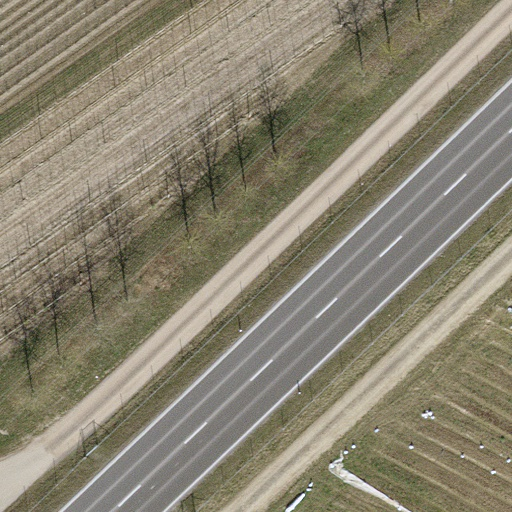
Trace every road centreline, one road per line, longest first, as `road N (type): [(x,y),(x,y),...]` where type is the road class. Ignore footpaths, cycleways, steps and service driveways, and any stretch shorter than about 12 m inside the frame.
road 1 (track): [(0,497),(511,32)]
road 2 (primary): [(111,511),(511,130)]
road 3 (track): [(511,264),(255,511)]
